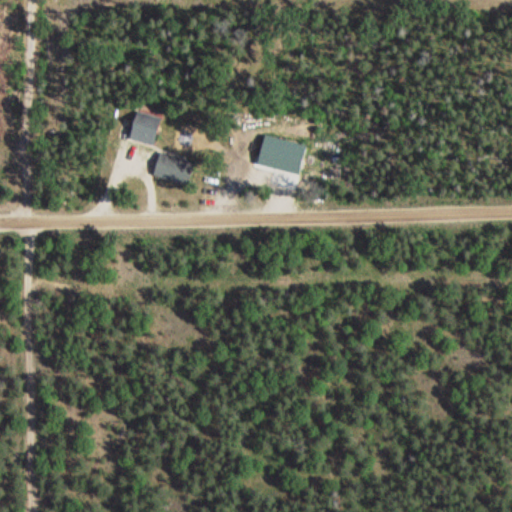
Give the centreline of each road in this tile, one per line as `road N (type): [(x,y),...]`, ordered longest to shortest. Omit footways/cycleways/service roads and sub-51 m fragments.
road 1 (residential): [(511,213),(31,225)]
road 2 (residential): [(31,225),(34,0)]
